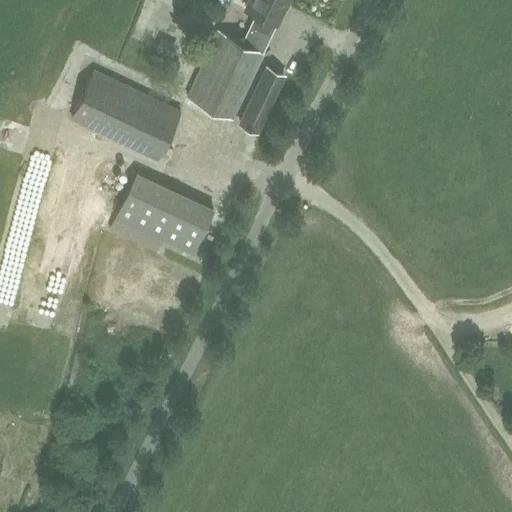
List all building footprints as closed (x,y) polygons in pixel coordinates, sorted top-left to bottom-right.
[(220,34),(191,98),(234,118),(263,54),(262,54),(287,0),(252,0),(234,41),(220,34)] [(178,34),(188,16),(171,7),(161,25),(178,34)] [(243,124),(260,132),(286,75),(269,67),(243,124)] [(180,111),(127,86),(94,70),(71,117),(158,158),(180,111)] [(190,251),(213,208),(136,173),(115,216),(190,251)]
